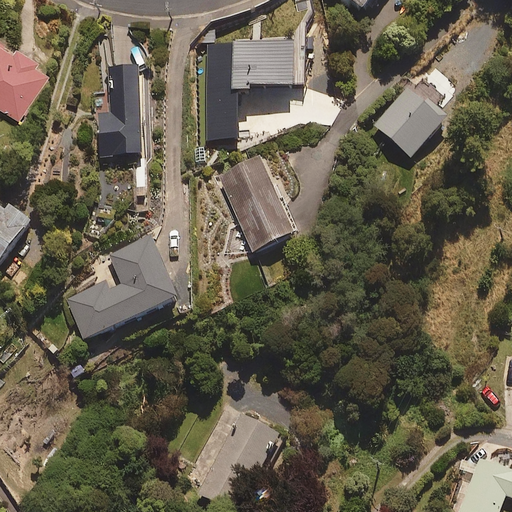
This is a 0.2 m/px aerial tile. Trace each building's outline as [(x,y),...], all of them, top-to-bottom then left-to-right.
[(372,0),(345,0),(363,13),(372,0)] [(27,59),(0,43),(0,110),(17,120),(43,72),(25,62),(27,59)] [(139,69),(102,72),(104,95),(97,95),(101,159),(144,156),(139,69)] [(411,160),(450,119),(438,108),(446,99),(425,80),(417,89),(413,85),(375,126),(411,160)] [(297,234),(261,159),(218,180),(254,255),(297,234)] [(4,212),(0,208),(0,264),(31,225),(8,207),(4,212)] [(179,302),(151,238),(110,256),(123,287),(110,293),(106,283),(66,299),(85,343),(179,302)] [(266,431),(269,427),(260,422),(257,427),(242,418),(198,496),(227,511),(240,511),(281,439),(266,431)] [(511,472),(481,461),(461,511),(501,511),(506,499),(511,500),(511,472)]
